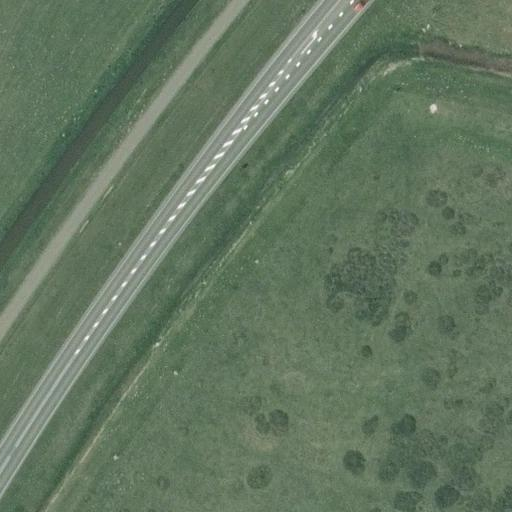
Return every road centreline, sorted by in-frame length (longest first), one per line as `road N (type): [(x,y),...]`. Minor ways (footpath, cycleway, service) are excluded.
road 1 (unclassified): [(0,327),(240,0)]
road 2 (trunk): [(164,226),(187,209),(360,0)]
road 3 (trunk): [(0,474),(164,226)]
road 4 (trunk): [(329,0),(174,199),(164,226)]
